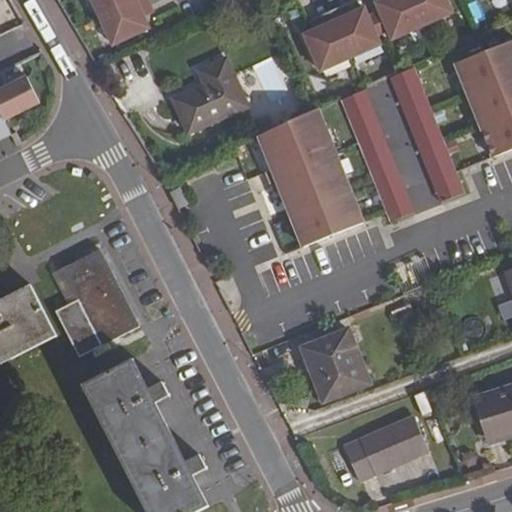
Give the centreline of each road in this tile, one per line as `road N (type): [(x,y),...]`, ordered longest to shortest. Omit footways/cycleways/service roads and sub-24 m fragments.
road 1 (residential): [(98,125),(295,511)]
road 2 (residential): [(98,125),(28,0)]
